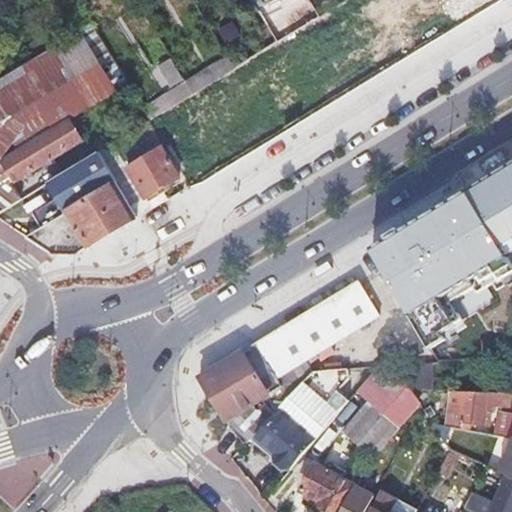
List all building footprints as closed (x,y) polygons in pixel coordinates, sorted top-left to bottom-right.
[(278,43),(320,18),(310,0),(268,26),(278,43)] [(139,128),(150,121),(142,110),(93,28),(50,52),(86,112),(107,148),(139,128)] [(70,122),(86,112),(50,52),(0,82),(0,111),(19,141),(34,132),(48,124),(53,132),(70,122)] [(169,90),(183,84),(173,59),(158,65),(169,90)] [(193,95),(235,70),(228,59),(185,84),(193,95)] [(150,121),(193,95),(185,84),(142,110),(150,121)] [(0,162),(19,141),(0,111),(0,162)] [(81,141),(70,122),(53,132),(48,124),(34,132),(39,141),(3,162),(6,167),(0,170),(0,189),(14,181),(81,141)] [(143,136),(139,128),(107,148),(99,152),(118,183),(133,208),(181,179),(162,149),(129,169),(118,151),(143,136)] [(34,132),(19,141),(0,162),(0,212),(25,198),(14,181),(0,189),(0,170),(6,167),(3,162),(39,141),(34,132)] [(26,239),(54,256),(76,256),(87,250),(139,218),(133,208),(118,183),(99,152),(84,161),(47,184),(46,185),(56,201),(32,215),(40,230),(26,239)] [(511,269),(477,212),(468,195),(372,253),(430,350),(480,321),(466,299),(511,272),(511,269)] [(303,319),(324,352),(380,317),(360,284),(303,319)] [(239,438),(246,446),(252,440),(261,429),(313,374),(306,363),(324,352),(303,319),(257,347),(201,381),(228,424),(239,438)] [(397,368),(411,392),(435,393),(435,365),(397,368)] [(255,443),(290,472),(316,442),(348,405),(336,394),(348,380),(348,371),(335,372),(313,374),(261,429),(265,432),(255,443)] [(345,433),(374,459),(418,409),(403,388),(381,372),(361,396),(370,403),(345,433)] [(463,426),(484,429),(486,414),(491,415),(493,409),(504,411),(511,412),(511,402),(511,400),(511,395),(466,394),(453,393),(448,429),(462,432),(463,426)] [(511,418),(498,416),(494,437),(511,440),(511,418)] [(252,440),(255,443),(265,432),(261,429),(252,440)] [(324,511),(342,511),(356,488),(355,488),(316,467),(302,493),(321,504),(319,509),(324,511)] [(511,511),(511,482),(507,481),(508,478),(499,474),(495,484),(504,488),(495,509),(503,511),(511,511)] [(367,511),(374,498),(356,488),(342,511),(367,511)] [(412,511),(414,509),(382,493),(373,511),(372,511),(412,511)] [(470,511),(482,511),(486,503),(472,496),(465,509),(470,511)]
